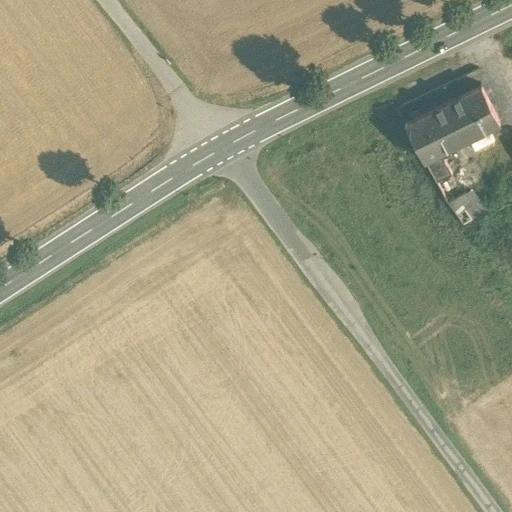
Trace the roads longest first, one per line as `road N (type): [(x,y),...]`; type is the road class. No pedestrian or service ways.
road 1 (unclassified): [(498,511),(219,151)]
road 2 (secondary): [(511,6),(219,151)]
road 3 (secondary): [(219,151),(0,290)]
road 4 (track): [(219,151),(100,0)]
